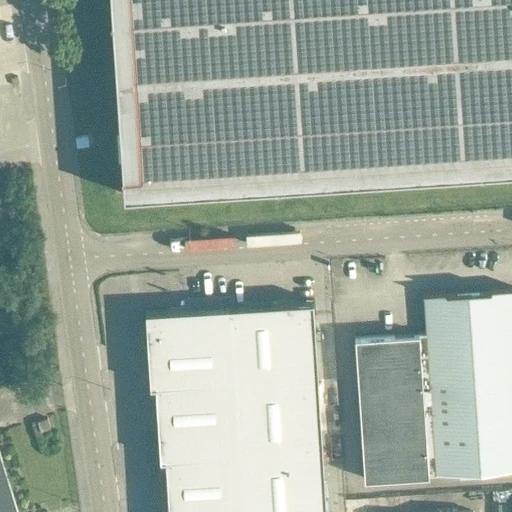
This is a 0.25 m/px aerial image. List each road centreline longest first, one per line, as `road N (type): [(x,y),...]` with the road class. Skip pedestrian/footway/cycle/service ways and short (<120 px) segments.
road 1 (unclassified): [(69,256),(511,230)]
road 2 (unclassified): [(69,256),(32,0)]
road 3 (unclassified): [(103,511),(69,256)]
